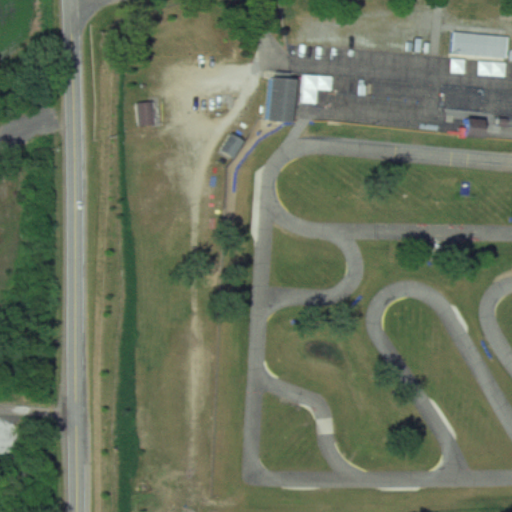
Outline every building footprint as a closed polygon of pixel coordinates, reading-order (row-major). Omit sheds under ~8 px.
[(280,0),(284,27),(312,23),(309,0),(280,0)] [(337,1),(396,5),(393,48),(333,43),(337,1)] [(449,55),(504,58),(506,34),(451,31),(449,55)] [(504,75),(504,60),(448,58),(447,73),(504,75)] [(301,73),(316,74),(314,103),(299,102),(301,73)] [(263,76),(288,78),(285,121),(260,119),(263,76)] [(440,96),(456,96),(455,112),(439,111),(440,96)] [(134,125),(150,125),(150,101),(134,101),(134,125)] [(461,116),(478,118),(477,137),(459,136),(461,116)] [(239,140),(226,133),(217,151),(230,157),(239,140)] [(460,178),(471,179),(470,193),(459,192),(460,178)]
